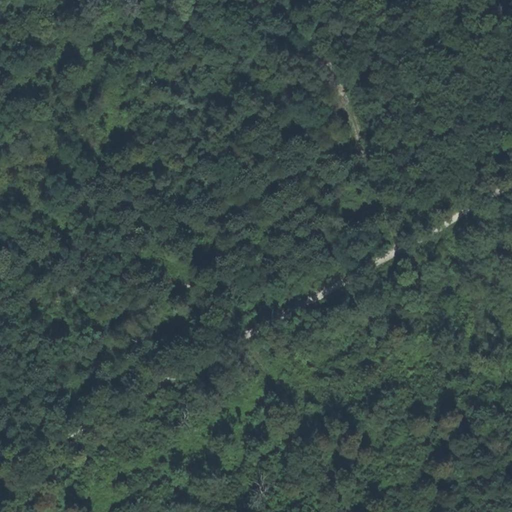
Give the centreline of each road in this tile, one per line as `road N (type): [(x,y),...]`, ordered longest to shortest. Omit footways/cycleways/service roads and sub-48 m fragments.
road 1 (track): [(0,461),(511,185)]
road 2 (track): [(398,250),(261,15)]
